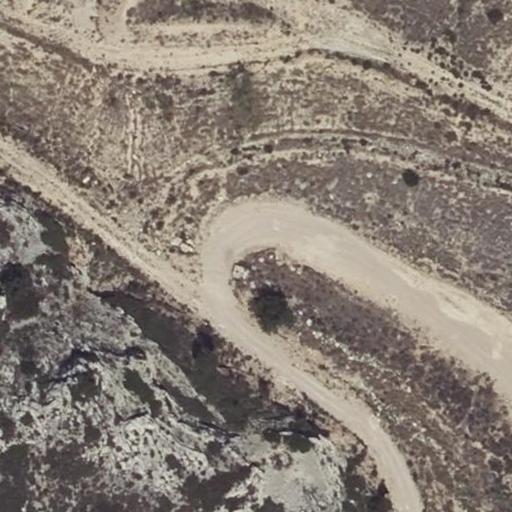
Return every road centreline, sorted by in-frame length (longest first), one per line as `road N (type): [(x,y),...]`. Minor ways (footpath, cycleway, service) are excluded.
road 1 (track): [(194,282),(234,228),(285,216),(477,311),(511,344)]
road 2 (track): [(416,511),(402,451),(326,375),(226,319),(194,282)]
